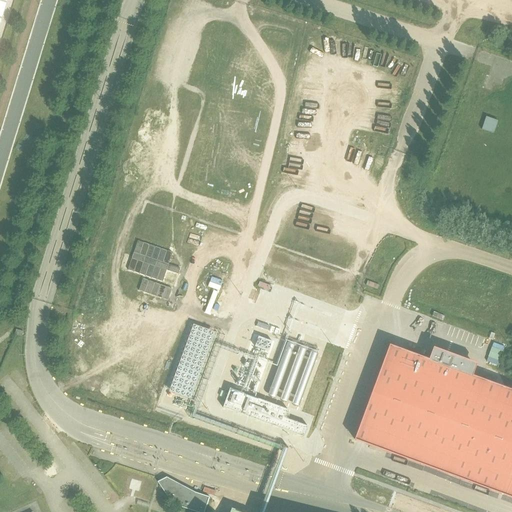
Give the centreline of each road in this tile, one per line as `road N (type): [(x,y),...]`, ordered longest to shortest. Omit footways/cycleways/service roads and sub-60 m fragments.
road 1 (unknown): [(274,483),(329,307)]
road 2 (tertiary): [(0,162),(49,0)]
